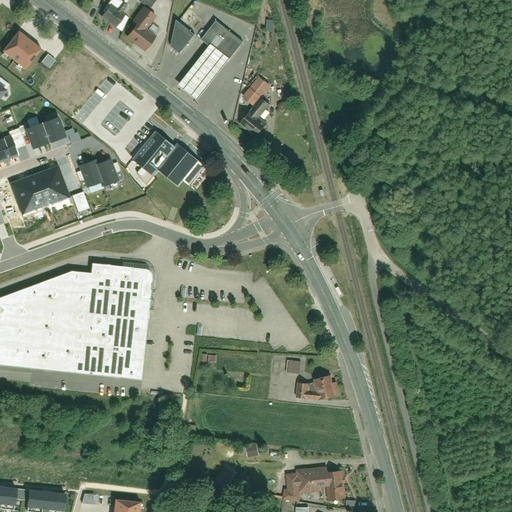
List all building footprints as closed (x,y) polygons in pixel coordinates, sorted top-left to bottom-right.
[(110,4),(99,18),(113,29),(124,15),(110,4)] [(144,11),(124,39),(144,53),(156,37),(147,30),(156,19),(144,11)] [(164,40),(179,53),(202,27),(186,14),(164,40)] [(216,23),(201,41),(209,48),(226,62),(241,44),(216,23)] [(18,31),(2,51),(24,69),(41,50),(18,31)] [(209,48),(178,85),(195,100),(226,62),(209,48)] [(257,77),(240,97),(252,107),(269,87),(257,77)] [(258,99),(237,125),(255,140),(267,125),(259,119),(269,107),(258,99)] [(59,116),(24,129),(31,149),(66,136),(59,116)] [(183,181),(188,186),(205,167),(180,146),(177,149),(155,132),(133,159),(153,176),(158,170),(178,186),(183,181)] [(11,134),(0,137),(0,161),(18,155),(11,134)] [(93,159),(80,164),(88,185),(102,180),(104,185),(119,180),(111,158),(94,164),(93,159)] [(59,164),(10,182),(22,217),(71,199),(59,164)] [(0,365),(139,379),(147,275),(142,271),(89,264),(90,276),(69,273),(0,298),(0,365)] [(201,354),(201,366),(215,365),(215,354),(201,354)] [(298,363),(271,360),(269,378),(279,379),(279,372),(296,374),(298,363)] [(326,377),(311,382),(315,395),(300,394),(301,386),(294,385),(293,393),(292,399),(318,401),(333,395),(326,377)] [(225,378),(225,389),(239,388),(239,378),(225,378)] [(187,437),(194,439),(196,427),(190,426),(187,437)] [(244,446),(246,457),(257,454),(255,444),(244,446)] [(223,488),(231,473),(219,466),(211,482),(223,488)] [(323,494),(324,501),(342,500),(340,470),(299,473),(299,478),(284,479),(285,501),(303,499),(303,496),(323,494)] [(11,483),(0,482),(0,507),(11,508),(11,483)] [(57,511),(59,487),(20,484),(18,510),(51,511),(57,511)] [(137,511),(139,500),(112,497),(110,511),(137,511)]
